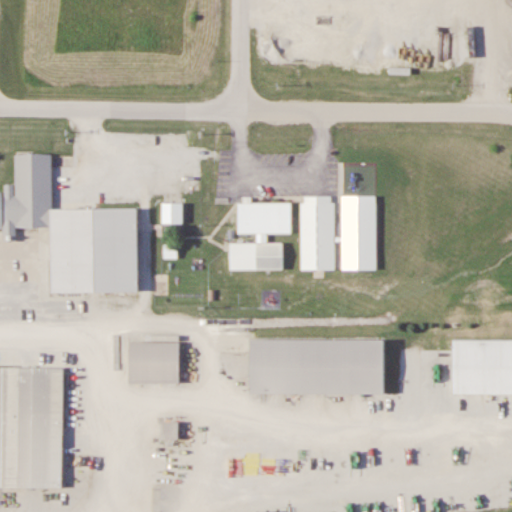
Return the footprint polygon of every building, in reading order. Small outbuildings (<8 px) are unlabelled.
[(0,185),(19,185),(19,151),(56,150),(57,221),(0,222),(0,185)] [(243,198),(243,229),(294,228),(294,197),(243,198)] [(305,198),(337,197),(337,264),(306,264),(305,198)] [(349,197),(381,198),(381,264),(349,264),(349,197)] [(62,204),(148,204),(148,288),(62,288),(62,204)] [(233,237),(285,236),(286,263),(233,264),(233,237)] [(257,334),(256,388),(387,389),(387,335),(257,334)] [(132,337),(182,337),(182,378),(132,378),(132,337)] [(462,344),(511,344),(511,397),(461,397),(462,344)] [(0,362),(72,362),(72,484),(0,484),(0,362)] [(164,439),(179,439),(179,422),(164,422),(164,439)]
